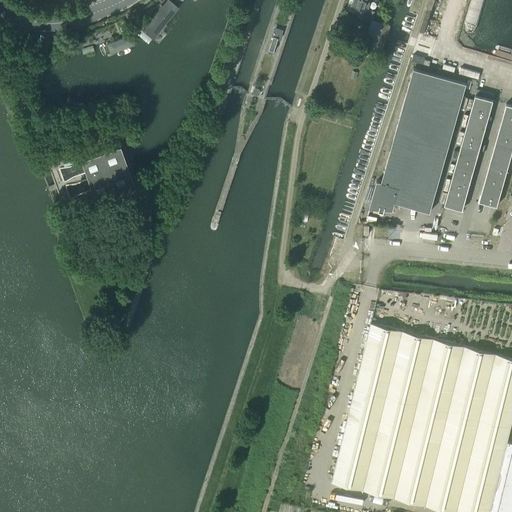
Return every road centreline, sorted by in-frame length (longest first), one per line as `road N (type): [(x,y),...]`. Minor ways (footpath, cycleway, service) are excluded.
road 1 (unclassified): [(511,260),(365,247)]
road 2 (unclassified): [(127,0),(48,24),(0,4)]
